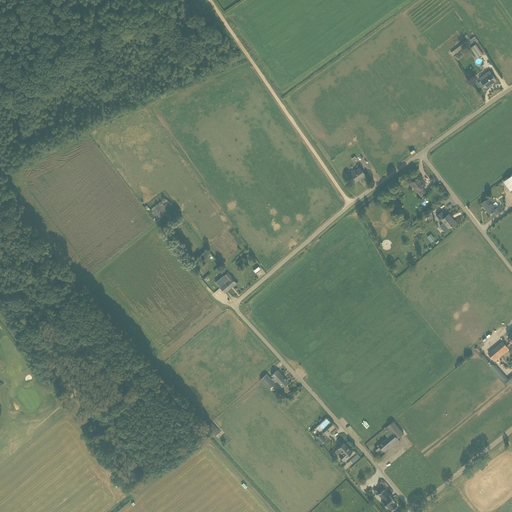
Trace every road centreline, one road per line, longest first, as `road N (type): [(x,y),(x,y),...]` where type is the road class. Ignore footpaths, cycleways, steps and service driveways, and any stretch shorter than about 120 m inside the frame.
road 1 (unclassified): [(414,510),(236,305),(420,153)]
road 2 (track): [(350,204),(210,0)]
road 3 (track): [(155,0),(108,17),(0,89)]
road 4 (unclassified): [(511,270),(420,153)]
road 5 (unclassified): [(414,510),(511,429)]
